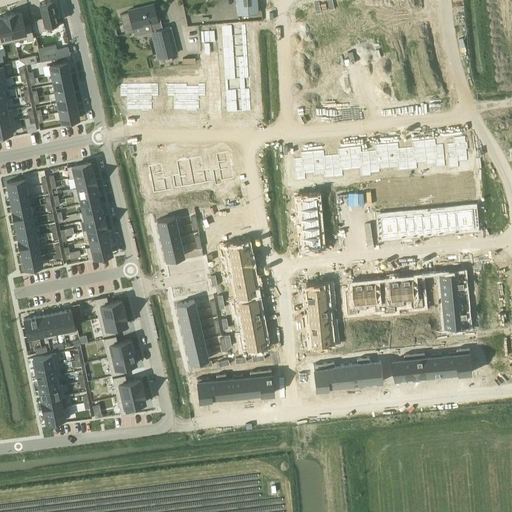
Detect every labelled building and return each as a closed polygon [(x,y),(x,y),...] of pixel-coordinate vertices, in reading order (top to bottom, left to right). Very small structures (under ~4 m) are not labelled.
[(52,0),(50,0),(39,3),(43,17),(46,29),(58,26),(56,14),(58,14),(56,7),(54,7),(52,0)] [(258,12),(257,0),(235,0),(237,13),(258,12)] [(344,6),(338,8),(343,30),(353,27),(351,20),(359,17),(355,0),(345,0),(343,1),(344,6)] [(367,0),(355,0),(359,17),(368,15),(370,23),(380,20),(374,0),(368,0),(367,0)] [(430,3),(409,5),(410,13),(431,11),(430,3)] [(330,4),(318,7),(323,27),(332,25),(334,32),(343,30),(338,8),(331,10),(330,4)] [(128,12),(120,14),(125,34),(134,31),(133,27),(150,23),(152,31),(150,31),(157,58),(178,53),(171,26),(159,29),(157,21),(153,5),(139,9),(138,7),(128,10),(128,12)] [(308,16),(301,17),(306,39),(316,36),(314,29),(323,27),(318,7),(306,10),(308,16)] [(431,11),(410,13),(410,21),(432,20),(431,11)] [(15,12),(8,14),(14,40),(26,38),(27,37),(24,25),(21,12),(15,13),(15,12)] [(1,16),(0,16),(0,33),(2,43),(14,40),(8,14),(1,15),(1,16)] [(43,17),(37,18),(39,31),(46,29),(43,17)] [(432,20),(410,21),(411,33),(433,32),(432,20)] [(30,23),(24,25),(27,37),(26,38),(27,41),(34,39),(30,23)] [(244,23),(226,24),(226,35),(245,34),(244,23)] [(245,34),(226,35),(227,46),(246,45),(245,34)] [(434,40),(413,44),(415,56),(436,52),(434,40)] [(246,45),(227,46),(228,57),(247,56),(246,45)] [(68,46),(39,53),(41,61),(70,55),(68,46)] [(436,52),(415,56),(417,64),(438,60),(436,52)] [(247,56),(228,57),(229,68),(248,66),(247,56)] [(321,59),(300,63),(302,73),(323,69),(321,59)] [(438,60),(417,64),(418,72),(439,68),(438,60)] [(67,61),(49,64),(51,74),(69,70),(67,61)] [(248,66),(229,68),(230,79),(249,77),(248,66)] [(439,68),(418,72),(420,83),(440,79),(439,74),(440,74),(439,68)] [(323,69),(302,73),(303,81),(324,77),(323,69)] [(69,70),(51,74),(53,83),(71,80),(69,70)] [(249,77),(230,79),(230,89),(249,88),(250,88),(249,77)] [(324,77),(303,81),(303,82),(306,81),(307,88),(326,85),(324,77)] [(440,79),(420,83),(422,94),(443,91),(441,79),(440,79)] [(71,80),(53,83),(55,93),(73,89),(71,80)] [(118,84),(118,97),(125,97),(125,110),(137,110),(137,89),(125,89),(125,84),(118,84)] [(137,89),(137,110),(149,110),(149,97),(155,97),(155,84),(149,84),(149,89),(137,89)] [(166,84),(166,97),(173,97),(173,110),(185,110),(185,89),(173,89),(173,84),(166,84)] [(197,89),(185,89),(185,110),(197,110),(197,97),(203,97),(203,84),(197,84),(197,89)] [(307,88),(305,89),(307,98),(327,94),(326,85),(307,88)] [(249,88),(230,89),(231,100),(250,99),(249,88)] [(73,89),(55,93),(57,102),(75,99),(73,89)] [(327,94),(307,98),(309,106),(329,102),(327,94)] [(75,99),(57,102),(59,112),(77,108),(75,99)] [(250,99),(231,100),(232,111),(251,110),(250,99)] [(329,102),(309,106),(311,115),(331,111),(329,102)] [(77,108),(59,112),(61,121),(79,118),(77,108)] [(0,122),(14,120),(12,109),(7,110),(0,111),(0,122)] [(14,120),(0,122),(0,134),(16,131),(14,120)] [(452,143),(446,144),(448,166),(458,165),(457,159),(467,158),(466,152),(468,152),(467,140),(465,140),(465,136),(452,137),(452,143)] [(432,139),(421,141),(423,162),(432,161),(432,167),(442,166),(440,144),(433,145),(432,139)] [(409,147),(402,148),(405,170),(414,169),(414,163),(423,162),(421,141),(409,142),(409,147)] [(395,143),(383,144),(385,166),(394,165),(395,171),(405,170),(402,148),(396,149),(395,143)] [(372,151),(365,151),(367,174),(377,173),(376,166),(385,166),(383,144),(371,145),(372,151)] [(358,147),(346,148),(348,169),(357,168),(358,175),(367,174),(365,151),(358,152),(358,147)] [(335,154),(328,155),(330,177),(340,176),(339,170),(348,169),(346,148),(334,149),(335,154)] [(321,150),(309,151),(311,173),(320,172),(320,178),(330,177),(328,155),(321,156),(321,150)] [(297,158),(291,159),(293,181),(302,180),(302,174),(311,173),(309,151),(297,152),(297,158)] [(218,170),(212,171),(214,184),(220,183),(220,178),(233,175),(230,155),(216,157),(218,170)] [(201,160),(189,162),(193,183),(205,181),(206,185),(212,184),(210,171),(203,172),(201,160)] [(90,161),(67,166),(70,178),(74,177),(74,176),(93,172),(93,171),(90,161)] [(179,177),(173,178),(176,191),(182,190),(181,185),(193,183),(189,162),(177,164),(179,177)] [(162,167),(149,170),(152,190),(166,188),(167,192),(173,191),(171,178),(165,180),(162,167)] [(70,178),(67,178),(70,188),(72,187),(77,186),(77,187),(95,182),(95,183),(96,183),(93,171),(93,172),(74,176),(74,177),(70,178)] [(24,178),(7,181),(9,191),(26,188),(24,178)] [(77,186),(72,187),(74,197),(79,195),(97,191),(95,183),(95,182),(77,187),(77,186)] [(26,188),(9,191),(11,201),(28,197),(26,188)] [(97,191),(79,195),(81,203),(99,199),(97,191)] [(316,194),(297,196),(298,206),(317,205),(316,194)] [(28,197),(11,201),(12,210),(13,211),(30,207),(28,197)] [(99,199),(81,203),(82,211),(101,207),(99,199)] [(317,205),(298,206),(299,216),(318,214),(317,205)] [(12,210),(14,221),(15,221),(14,220),(32,216),(30,207),(13,211),(12,210)] [(82,211),(80,211),(82,220),(103,215),(101,207),(82,211)] [(474,207),(464,208),(466,227),(476,226),(474,207)] [(464,208),(456,209),(458,228),(466,227),(464,208)] [(456,209),(448,210),(450,228),(458,228),(456,209)] [(439,210),(431,211),(433,230),(441,229),(439,210)] [(448,210),(439,210),(441,229),(450,228),(448,210)] [(431,211),(423,212),(424,231),(433,230),(431,211)] [(423,212),(414,213),(416,232),(424,231),(423,212)] [(414,213),(406,214),(408,232),(416,232),(414,213)] [(318,214),(299,216),(300,225),(319,224),(318,214)] [(398,214),(389,215),(391,234),(399,233),(398,214)] [(406,214),(398,214),(399,233),(408,232),(406,214)] [(82,220),(80,220),(82,231),(105,226),(106,226),(103,215),(82,220)] [(389,215),(380,216),(382,235),(391,234),(389,215)] [(32,216),(14,220),(15,221),(16,230),(34,226),(32,216)] [(174,216),(156,220),(158,230),(177,226),(174,216)] [(319,224),(300,225),(301,235),(320,233),(319,224)] [(34,226),(16,230),(18,238),(18,239),(36,236),(34,226)] [(105,226),(82,231),(84,240),(89,238),(107,234),(106,226),(105,226)] [(177,226),(158,230),(160,240),(179,235),(177,226)] [(320,233),(301,235),(302,246),(321,244),(320,233)] [(107,234),(89,238),(91,246),(109,242),(107,234)] [(179,235),(160,240),(163,249),(181,245),(179,235)] [(18,238),(18,239),(20,250),(21,250),(20,249),(38,245),(36,236),(18,239),(18,238)] [(91,246),(86,247),(89,258),(112,253),(109,242),(91,246)] [(246,242),(228,246),(230,257),(248,253),(246,242)] [(38,245),(20,249),(21,250),(22,258),(40,255),(38,245)] [(181,245),(163,249),(165,260),(184,255),(181,245)] [(248,253),(230,257),(231,265),(250,262),(248,253)] [(40,255),(22,258),(24,268),(42,265),(40,255)] [(250,262),(231,265),(233,273),(252,270),(250,262)] [(252,270),(233,273),(234,282),(253,278),(252,270)] [(463,272),(442,274),(444,288),(464,286),(463,272)] [(414,277),(402,278),(404,300),(413,299),(413,305),(423,304),(421,282),(414,283),(414,277)] [(253,278),(234,282),(236,293),(255,289),(253,278)] [(390,285),(384,286),(386,308),(395,307),(395,301),(404,300),(402,278),(390,279),(390,285)] [(376,281),(364,282),(367,303),(375,302),(376,309),(386,308),(384,286),(377,286),(376,281)] [(353,289),(346,289),(348,311),(358,310),(358,304),(367,303),(364,282),(353,283),(353,289)] [(325,285),(306,287),(307,298),(326,296),(325,285)] [(464,286),(444,288),(445,301),(466,299),(464,286)] [(256,295),(237,299),(240,310),(258,306),(256,295)] [(106,296),(94,298),(95,305),(108,302),(106,296)] [(326,296),(307,298),(307,307),(326,305),(326,296)] [(108,302),(95,305),(98,317),(125,311),(123,304),(122,304),(121,299),(108,302)] [(194,299),(176,303),(178,313),(197,308),(194,299)] [(466,299),(445,301),(446,314),(467,312),(466,299)] [(326,305),(307,307),(308,315),(327,313),(326,305)] [(258,306),(240,310),(241,318),(260,315),(258,306)] [(70,308),(59,311),(63,329),(63,330),(64,334),(75,332),(70,308)] [(197,308),(178,313),(180,322),(199,317),(197,308)] [(59,311),(51,312),(55,331),(63,330),(63,329),(59,311)] [(125,311),(98,317),(101,329),(114,326),(127,323),(125,318),(126,318),(125,311)] [(51,312),(43,314),(47,333),(46,333),(47,338),(56,336),(55,331),(51,312)] [(467,312),(446,314),(447,328),(468,326),(467,312)] [(327,313),(308,315),(309,323),(328,322),(327,313)] [(43,314),(34,316),(38,335),(39,334),(46,333),(47,333),(43,314)] [(260,315),(241,318),(243,326),(261,323),(260,315)] [(34,316),(23,318),(28,339),(39,337),(39,334),(38,335),(34,316)] [(199,317),(180,322),(183,331),(201,327),(199,317)] [(328,322),(309,323),(310,332),(329,330),(328,322)] [(261,323),(243,326),(245,337),(263,333),(264,333),(262,323),(261,323)] [(114,326),(101,329),(102,336),(115,333),(114,326)] [(201,327),(183,331),(185,341),(203,336),(201,327)] [(329,330),(310,332),(311,343),(330,341),(329,330)] [(263,333),(245,337),(247,348),(265,345),(263,333)] [(116,335),(103,338),(104,344),(117,342),(116,335)] [(203,336),(185,341),(187,350),(206,345),(203,336)] [(117,342),(104,344),(107,357),(133,351),(130,339),(117,342)] [(206,345),(187,350),(189,359),(208,355),(206,345)] [(133,351),(107,357),(110,369),(123,366),(136,363),(133,351)] [(56,352),(32,357),(35,368),(58,363),(56,352)] [(470,352),(459,353),(461,372),(472,371),(470,352)] [(459,353),(451,354),(453,373),(461,372),(459,353)] [(451,354),(440,355),(442,374),(442,375),(453,374),(453,373),(451,354)] [(440,355),(431,356),(433,375),(442,374),(440,355)] [(431,356),(423,357),(425,376),(433,375),(431,356)] [(423,357),(415,358),(417,377),(425,376),(423,357)] [(415,358),(404,359),(406,378),(417,377),(415,358)] [(404,359),(393,360),(395,379),(406,378),(404,359)] [(381,361),(369,363),(371,381),(383,380),(381,361)] [(58,363),(35,368),(37,379),(58,374),(58,375),(60,374),(58,363)] [(361,363),(353,364),(355,383),(363,382),(361,363)] [(369,363),(361,363),(363,382),(371,381),(369,363)] [(353,364),(344,365),(346,384),(355,383),(353,364)] [(344,365),(336,366),(338,385),(346,384),(344,365)] [(123,366),(110,369),(112,375),(124,372),(123,366)] [(336,366),(325,367),(327,386),(327,387),(338,386),(338,385),(336,366)] [(325,367),(314,368),(316,387),(327,386),(325,367)] [(271,373),(260,374),(261,393),(273,392),(271,373)] [(58,374),(37,379),(39,389),(60,385),(60,384),(58,375),(58,374)] [(125,374),(112,377),(114,384),(126,381),(125,374)] [(260,374),(251,375),(253,394),(261,393),(260,374)] [(251,375),(243,376),(245,395),(253,394),(251,375)] [(243,376),(234,377),(236,396),(245,395),(243,376)] [(226,377),(215,379),(217,398),(228,397),(228,396),(226,377)] [(234,377),(226,377),(228,396),(236,396),(234,377)] [(126,381),(114,384),(116,396),(143,390),(141,383),(139,378),(126,381)] [(196,382),(195,382),(195,389),(197,389),(198,400),(209,398),(207,379),(196,381),(196,382)] [(215,379),(207,379),(209,398),(217,398),(215,379)] [(60,385),(39,389),(41,399),(40,399),(41,400),(65,395),(62,384),(60,384),(60,385)] [(143,390),(116,396),(119,408),(132,405),(137,404),(145,402),(144,397),(145,397),(143,390)] [(65,395),(41,400),(43,411),(67,406),(65,395)] [(132,405),(119,408),(121,414),(134,413),(133,411),(132,405)] [(67,406),(43,411),(46,422),(69,417),(67,406)]
